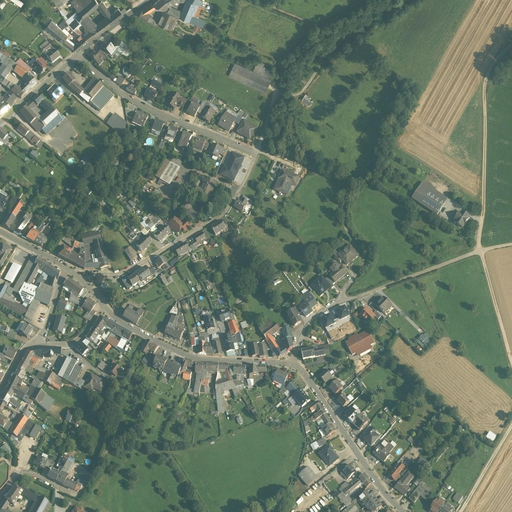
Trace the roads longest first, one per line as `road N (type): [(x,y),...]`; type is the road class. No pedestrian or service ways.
road 1 (residential): [(76,55),(133,100),(256,153),(242,185)]
road 2 (track): [(480,250),(484,87),(511,47)]
road 3 (track): [(361,269),(363,254),(345,230),(345,181),(310,160),(293,137),(297,94)]
road 4 (tertiary): [(102,307),(188,356),(290,364)]
road 5 (residential): [(242,185),(222,215),(148,260),(82,281)]
road 6 (tertiary): [(290,364),(404,511)]
road 7 (residential): [(339,302),(480,250)]
road 8 (track): [(297,94),(338,45),(403,0)]
road 9 (track): [(480,250),(511,368)]
